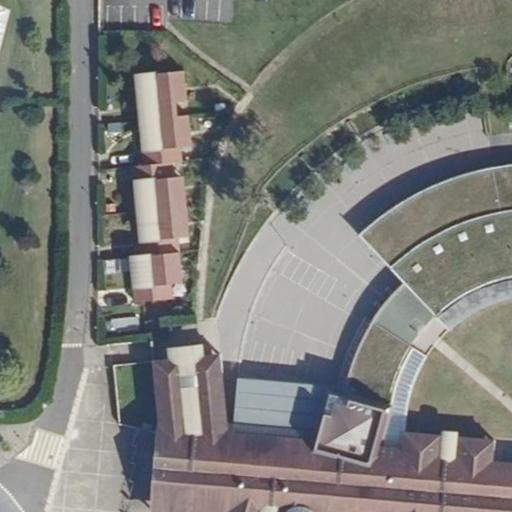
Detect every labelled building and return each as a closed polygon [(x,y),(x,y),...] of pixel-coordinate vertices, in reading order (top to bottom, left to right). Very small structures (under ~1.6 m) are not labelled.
[(190,101),(189,85),(193,84),(192,68),(149,72),(150,87),(144,88),(146,118),(153,118),(155,133),(148,134),(152,164),(139,165),(141,195),(149,195),(151,224),(145,224),(147,255),(143,256),(144,270),(138,271),(140,302),(180,297),(178,283),(185,282),(183,268),(189,267),(185,237),(190,237),(189,221),(196,220),(192,189),(185,190),(185,174),(179,175),(178,161),(189,159),(187,147),(194,146),(192,131),(197,130),(195,113),(185,114),(184,101),(190,101)] [(511,511),(511,163),(490,168),(470,174),(445,182),(414,199),(401,207),(381,222),(367,234),(445,316),(434,325),(424,336),(419,345),(378,320),(363,349),(352,392),(334,387),(322,436),(237,430),(229,430),(220,353),(200,355),(200,362),(188,363),(187,356),(159,359),(165,433),(195,440),(199,462),(207,480),(218,498),(232,511),(511,511)] [(197,236),(196,220),(189,221),(190,237),(197,236)] [(237,430),(228,352),(220,353),(229,430),(237,430)] [(207,480),(199,462),(195,440),(165,433),(147,427),(143,511),(232,511),(218,498),(207,480)]
